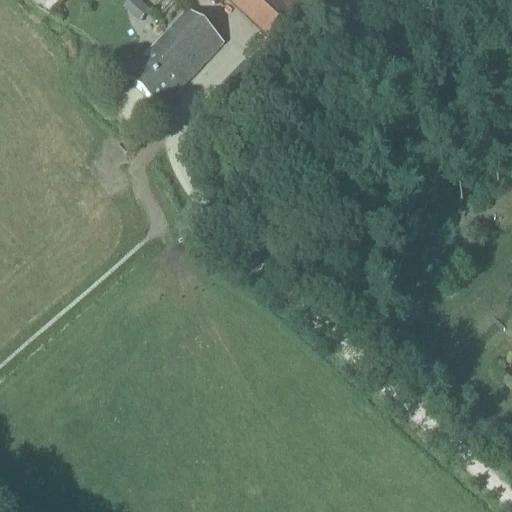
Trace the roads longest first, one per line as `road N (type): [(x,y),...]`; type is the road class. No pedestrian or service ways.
road 1 (track): [(480,0),(393,55),(333,109),(285,216),(278,292),(511,503)]
road 2 (unknown): [(280,267),(211,208),(193,175),(219,95),(329,0)]
